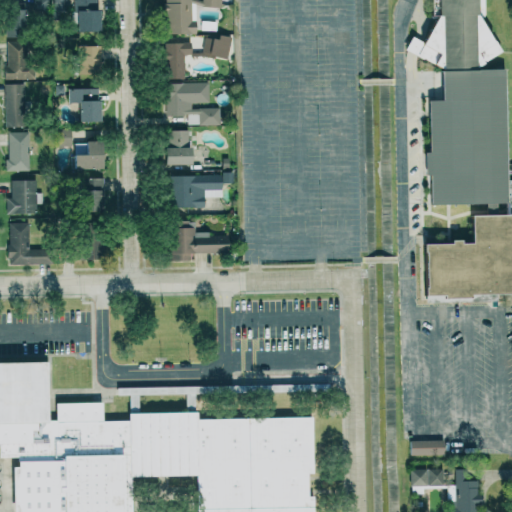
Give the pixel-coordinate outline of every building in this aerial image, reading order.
[(33,0),(33,11),(48,11),(48,0),(33,0)] [(52,0),(53,10),(66,10),(65,0),(52,0)] [(95,0),(74,0),(75,10),(95,10),(95,0)] [(190,21),(189,0),(162,0),(164,34),(194,34),(194,21),(190,21)] [(201,0),(201,7),(220,8),(220,0),(201,0)] [(429,0),(485,0),(485,14),(477,15),(494,41),(496,40),(502,52),(475,67),(506,70),(507,202),(496,202),(497,213),(510,212),(511,293),(425,295),(423,242),(471,241),(470,214),(487,213),(487,203),(430,204),(430,174),(425,174),(424,151),(429,151),(428,99),(442,98),(442,68),(405,49),(412,36),(423,41),(437,14),(430,15),(429,0)] [(7,35),(23,36),(24,4),(9,3),(7,35)] [(76,32),(98,31),(98,11),(75,12),(76,32)] [(216,39),(204,37),(201,55),(226,59),(230,37),(217,35),(216,39)] [(26,41),(6,40),(5,78),(25,79),(26,41)] [(163,43),(164,79),(184,78),(183,54),(190,54),(190,43),(163,43)] [(78,73),(100,74),(100,46),(79,46),(78,73)] [(208,103),(208,83),(164,83),(164,116),(186,116),(186,125),(219,125),(219,108),(190,108),(190,103),(208,103)] [(3,127),(25,127),(26,84),(4,84),(3,127)] [(99,88),(67,89),(67,103),(77,103),(78,122),(99,122),(99,88)] [(56,147),(70,146),(70,129),(55,130),(56,147)] [(165,130),(164,165),(188,165),(189,130),(165,130)] [(7,171),(28,171),(27,132),(6,132),(7,171)] [(72,156),(72,169),(100,169),(100,141),(84,142),(84,156),(72,156)] [(83,144),(73,144),(73,155),(83,154),(83,144)] [(203,197),(220,197),(220,175),(166,175),(166,206),(203,206),(203,197)] [(103,210),(102,178),(79,179),(79,211),(103,210)] [(10,180),(10,197),(4,198),(4,212),(34,212),(34,180),(10,180)] [(170,260),(191,259),(191,253),(226,252),(226,232),(194,233),(194,220),(169,220),(170,260)] [(7,222),(7,264),(45,263),(45,249),(28,249),(27,222),(7,222)] [(97,259),(96,232),(78,232),(79,259),(97,259)] [(313,418),(315,511),(8,511),(11,459),(0,446),(0,358),(50,357),(96,357),(100,391),(202,387),(203,421),(313,418)] [(328,384),(292,383),(292,393),(327,394),(328,384)] [(408,440),(409,455),(443,455),(443,439),(408,440)] [(442,468),(408,469),(409,486),(442,485),(442,468)] [(477,480),(463,480),(463,470),(454,470),(454,485),(446,485),(447,511),(473,511),(474,505),(477,505),(477,480)]
